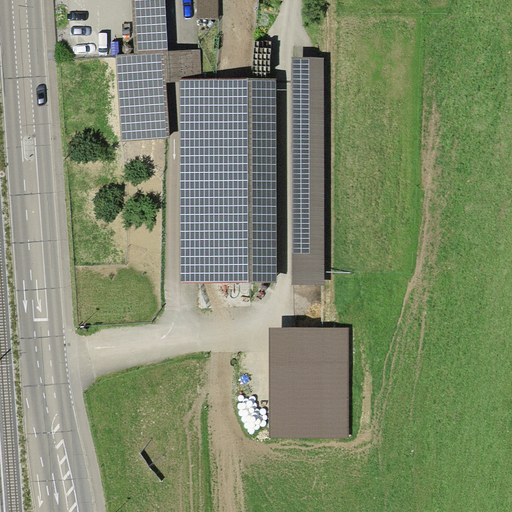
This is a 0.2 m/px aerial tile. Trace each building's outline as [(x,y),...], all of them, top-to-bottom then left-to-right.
[(131,0),(134,53),(116,54),(121,140),(169,137),(167,82),(180,82),(180,79),(202,79),(201,49),(168,50),(165,0),(131,0)] [(218,0),(196,0),(197,18),(218,17),(218,0)] [(324,57),(293,57),(293,285),(324,285),(324,57)] [(202,79),(180,79),(180,82),(181,283),(277,282),(276,78),(202,79)] [(348,327),(269,328),(270,438),(349,437),(348,327)]
